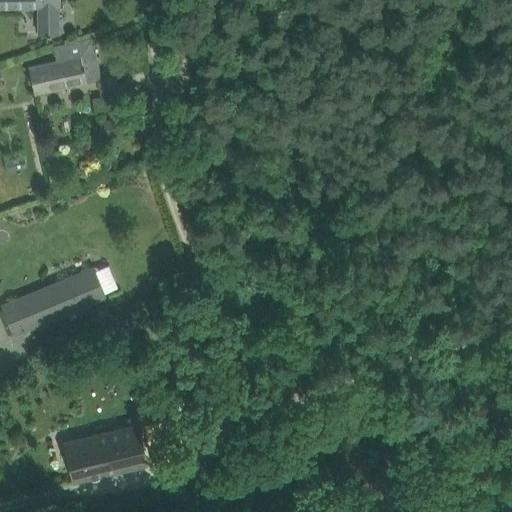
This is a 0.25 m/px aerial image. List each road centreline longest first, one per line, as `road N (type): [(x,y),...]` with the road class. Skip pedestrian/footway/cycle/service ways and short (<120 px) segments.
road 1 (unclassified): [(160,0),(163,113),(181,229),(251,422)]
road 2 (track): [(511,332),(396,360),(251,422)]
road 3 (track): [(251,422),(149,479),(0,510)]
